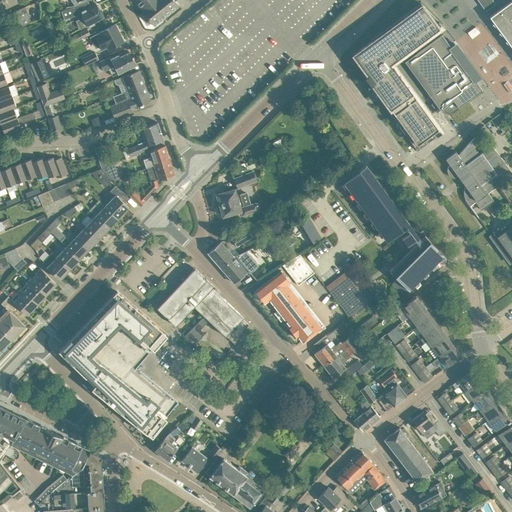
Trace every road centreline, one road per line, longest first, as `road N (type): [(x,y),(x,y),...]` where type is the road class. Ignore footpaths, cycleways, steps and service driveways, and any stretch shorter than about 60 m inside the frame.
road 1 (residential): [(483,346),(464,242),(318,55)]
road 2 (residential): [(364,442),(156,212)]
road 3 (tertiary): [(35,343),(156,212)]
road 4 (tertiary): [(191,177),(318,55)]
road 5 (residential): [(166,102),(88,135),(0,146)]
road 6 (residential): [(364,442),(483,346)]
road 7 (unknown): [(328,262),(339,244),(330,203),(335,183),(385,140)]
road 8 (residential): [(107,442),(227,511)]
road 9 (residential): [(35,343),(104,420),(107,442)]
